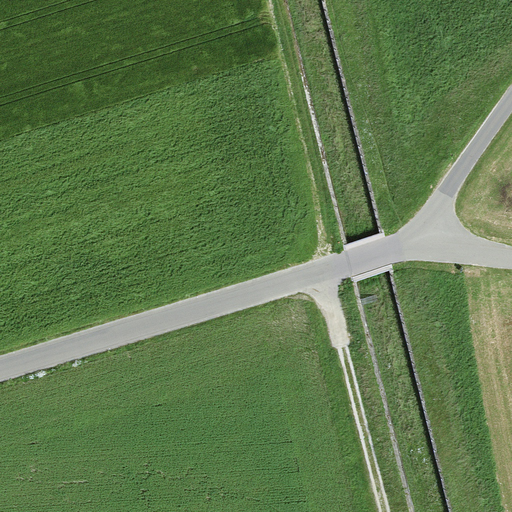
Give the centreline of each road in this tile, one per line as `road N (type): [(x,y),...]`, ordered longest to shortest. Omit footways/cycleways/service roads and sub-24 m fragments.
road 1 (residential): [(0,371),(430,240)]
road 2 (track): [(383,511),(321,272)]
road 3 (residential): [(430,240),(446,191),(511,99)]
